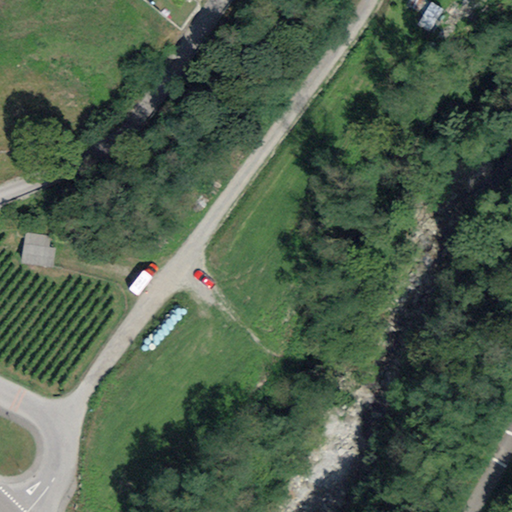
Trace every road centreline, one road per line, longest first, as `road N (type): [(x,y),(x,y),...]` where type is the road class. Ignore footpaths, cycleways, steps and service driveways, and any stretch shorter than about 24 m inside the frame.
road 1 (track): [(375,0),(58,429)]
road 2 (residential): [(222,0),(105,147),(0,193)]
road 3 (residential): [(0,391),(58,429),(58,467),(34,511)]
